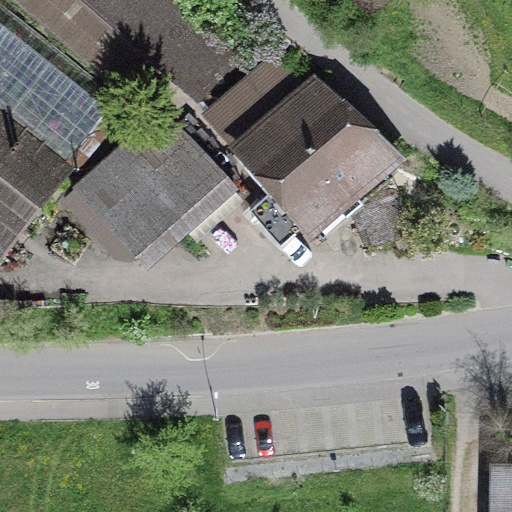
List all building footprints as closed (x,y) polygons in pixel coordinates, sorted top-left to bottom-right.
[(0,0),(0,261),(131,96),(7,0),(0,0)] [(254,43),(201,0),(20,0),(126,87),(153,55),(207,100),(254,43)] [(355,209),(345,195),(386,159),(280,60),(213,119),(248,160),(250,157),(322,239),(354,211),(368,248),(395,238),(398,246),(417,240),(398,192),(355,209)] [(142,255),(224,181),(165,115),(83,189),(142,255)] [(511,511),(511,468),(488,468),(488,511),(511,511)]
